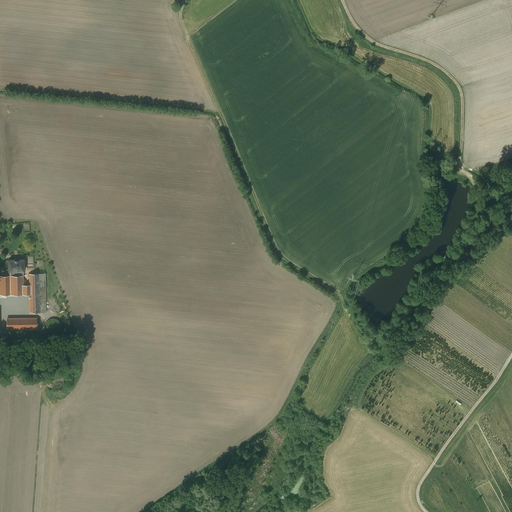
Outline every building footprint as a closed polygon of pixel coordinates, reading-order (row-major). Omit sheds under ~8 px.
[(19,258),(17,257),(14,257),(12,259),(8,259),(8,271),(9,271),(23,270),(24,270),(24,258),(19,258)] [(9,271),(9,275),(0,275),(0,294),(23,294),(23,284),(23,270),(9,271)] [(45,273),(30,273),(30,284),(30,294),(30,312),(46,312),(45,273)] [(61,306),(55,299),(51,302),(56,310),(61,306)] [(36,318),(7,318),(7,329),(36,328),(36,318)] [(50,336),(53,336),(56,335),(59,333),(61,330),(62,327),(61,323),(59,321),(56,319),(53,318),(50,318),(48,320),(46,322),(44,324),(44,327),(44,330),(46,332),(48,334),(50,336)]
